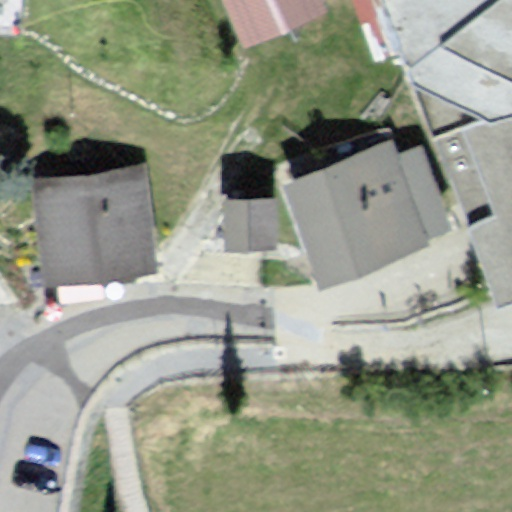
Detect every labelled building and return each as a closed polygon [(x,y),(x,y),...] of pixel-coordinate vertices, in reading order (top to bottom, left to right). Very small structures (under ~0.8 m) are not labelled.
[(224,0),(243,42),(320,9),(316,0),(224,0)] [(487,285),(497,309),(511,303),(511,0),(376,0),(476,256),(487,285)] [(395,150),(279,190),(313,288),(429,247),(395,150)] [(147,268),(137,176),(39,187),(50,280),(147,268)] [(270,204),(229,206),(230,246),(272,244),(270,204)]
